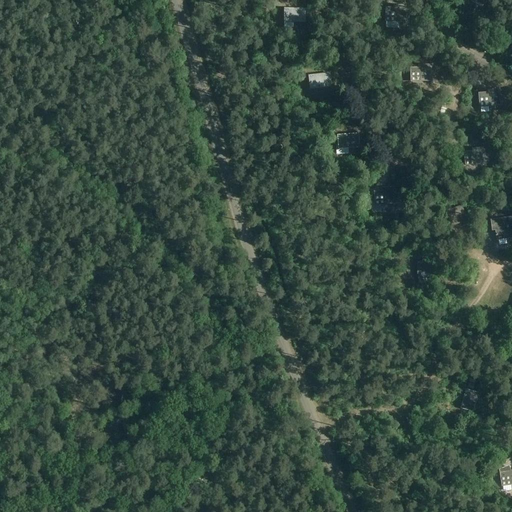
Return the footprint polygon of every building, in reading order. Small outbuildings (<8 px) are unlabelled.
[(466,0),(463,5),(472,13),(478,5),(481,8),(487,0),(486,0),(466,0)] [(385,23),(407,23),(408,9),(385,8),(385,23)] [(283,24),(306,24),(306,10),(284,9),(283,24)] [(492,53),(501,53),(501,39),(492,39),(492,53)] [(410,69),(410,83),(432,83),(432,80),(434,79),(434,73),(432,73),(432,68),(430,68),(430,66),(418,66),(418,69),(410,69)] [(308,76),(309,90),(331,88),(330,74),(308,76)] [(440,77),(443,83),(449,80),(446,74),(440,77)] [(501,106),(501,104),(503,104),(502,97),(500,97),(500,92),(499,92),(499,90),(486,91),(486,93),(478,94),(479,108),(501,106)] [(337,136),(338,150),(360,149),(359,135),(337,136)] [(464,153),(465,167),(486,166),(486,162),(489,162),(488,155),(486,156),(485,151),(484,151),(484,149),(472,150),(472,152),(464,153)] [(373,192),(375,207),(397,205),(395,190),(373,192)] [(450,227),(455,226),(467,222),(463,206),(451,210),(450,206),(444,208),(450,227)] [(492,232),(495,231),(496,239),(500,238),(511,237),(511,218),(491,221),(492,232)] [(417,263),(418,280),(431,280),(430,262),(417,263)] [(473,390),(475,384),(469,382),(468,382),(466,388),(473,390)] [(453,409),(459,390),(445,386),(439,405),(453,409)] [(465,391),(461,405),(463,406),(462,408),(473,411),(476,400),(479,401),(480,395),(472,392),(472,393),(465,391)] [(509,467),(499,471),(499,473),(501,488),(511,486),(511,471),(511,472),(509,467)]
